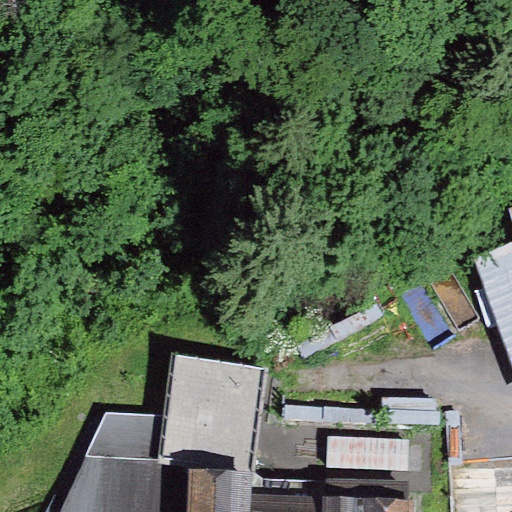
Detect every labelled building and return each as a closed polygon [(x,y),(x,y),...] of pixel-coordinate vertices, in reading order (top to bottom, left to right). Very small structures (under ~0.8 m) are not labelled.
[(511,249),(475,263),(511,364),(511,249)] [(263,372),(174,361),(160,464),(192,467),(191,511),(411,511),(412,508),(407,508),(253,500),(251,480),(263,372)] [(410,443),(330,439),(328,469),(409,474),(410,443)] [(167,511),(160,464),(87,460),(72,493),(60,487),(48,511),(167,511)] [(407,508),(408,486),(251,480),(253,500),(407,508)]
